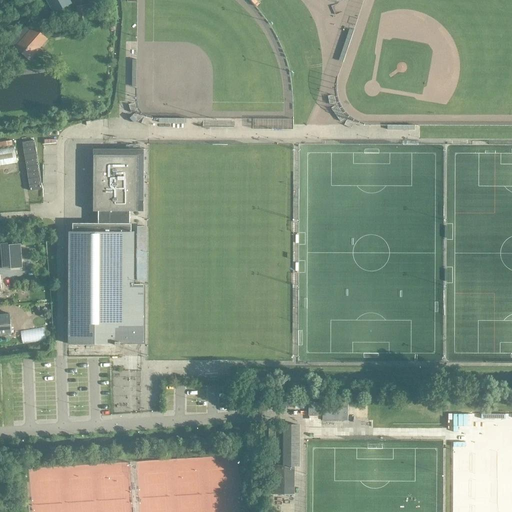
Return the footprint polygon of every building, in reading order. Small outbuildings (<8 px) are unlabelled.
[(69,0),(46,0),(54,13),(72,3),(69,0)] [(89,4),(78,6),(76,6),(79,22),(80,27),(92,25),(96,24),(96,20),(92,21),(91,20),(92,20),(89,4)] [(54,37),(66,35),(64,22),(52,24),(54,37)] [(15,49),(33,28),(30,26),(28,24),(26,26),(9,45),(15,49)] [(33,28),(15,49),(28,61),(46,40),(33,28)] [(342,62),(353,30),(349,29),(338,60),(342,62)] [(34,140),(22,142),(30,191),(42,189),(34,140)] [(0,164),(17,162),(14,147),(0,149),(0,164)] [(144,149),(93,149),(92,211),(98,211),(98,223),(72,223),(72,231),(131,231),(131,223),(130,223),(130,211),(143,211),(144,149)] [(146,227),(137,227),(137,272),(137,280),(146,280),(146,272),(146,227)] [(72,231),(69,231),(68,344),(73,344),(77,344),(77,341),(115,341),(115,344),(119,344),(119,342),(143,342),(143,284),(134,284),(134,231),(131,231),(72,231)] [(0,266),(8,266),(6,243),(1,244),(0,241),(0,240),(0,266)] [(20,243),(8,244),(10,268),(22,267),(20,243)] [(10,313),(0,313),(0,334),(12,333),(10,313)] [(348,402),(308,402),(308,415),(322,415),(322,420),(348,420),(348,402)] [(467,414),(453,414),(453,432),(458,432),(458,426),(467,426),(467,414)] [(283,428),(275,428),(275,465),(283,465),(294,466),(299,466),(299,423),(283,423),(283,428)] [(275,465),(274,494),(294,494),(294,466),(283,465),(275,465)]
